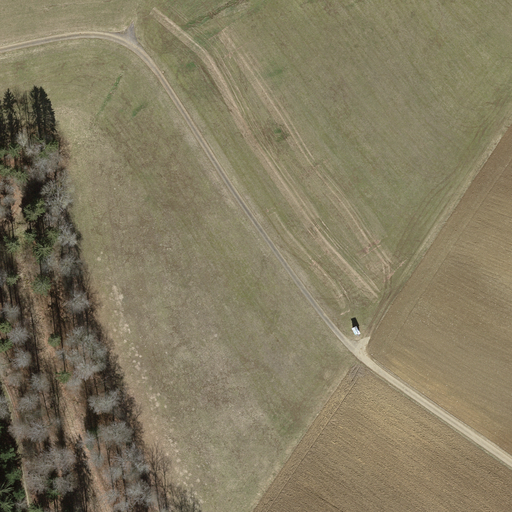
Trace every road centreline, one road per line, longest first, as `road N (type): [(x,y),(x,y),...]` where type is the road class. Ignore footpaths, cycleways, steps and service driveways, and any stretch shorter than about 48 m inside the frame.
road 1 (track): [(511,459),(354,351),(130,37),(95,31),(0,50)]
road 2 (track): [(0,258),(15,260),(26,279),(107,511)]
road 3 (track): [(34,511),(0,382)]
